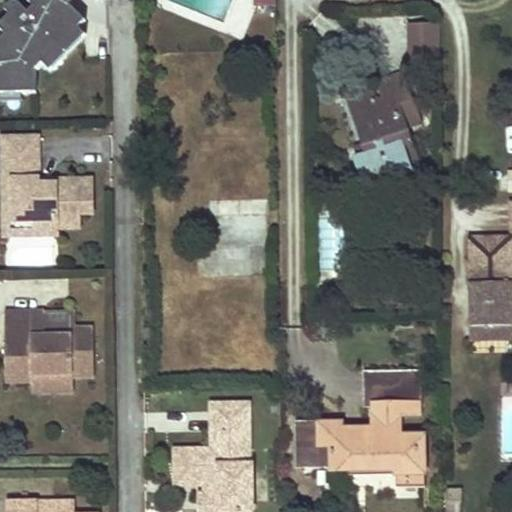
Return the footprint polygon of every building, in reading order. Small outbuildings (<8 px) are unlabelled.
[(0,93),(14,106),(90,25),(67,4),(71,0),(14,0),(0,15),(0,93)] [(407,24),(407,65),(439,65),(440,24),(407,24)] [(369,176),(417,159),(398,105),(413,100),(404,73),(378,82),(384,99),(376,102),(354,109),(366,145),(370,143),(373,152),(362,156),(369,176)] [(372,91),(351,99),(354,109),(376,102),(372,91)] [(39,139),(5,140),(5,202),(14,202),(14,223),(34,223),(34,236),(58,236),(58,228),(79,228),(79,215),(93,215),(92,181),(61,182),(56,187),(39,187),(39,139)] [(359,147),(362,156),(373,152),(370,143),(366,145),(359,147)] [(14,202),(5,202),(6,236),(34,236),(34,223),(14,223),(14,202)] [(511,326),(511,237),(472,238),(474,327),(511,326)] [(32,319),(5,319),(6,384),(33,384),(33,377),(72,377),(72,379),(94,379),(93,330),(77,330),(77,314),(45,315),(45,319),(32,319)] [(511,339),(511,326),(474,327),(474,341),(511,339)] [(397,470),(397,488),(426,487),(425,459),(420,459),(420,436),(400,436),(400,405),(419,405),(418,373),(372,374),(373,405),(373,427),(369,437),(355,437),(342,430),(342,424),(319,424),(319,429),(297,429),(298,468),(332,468),(332,472),(397,470)] [(364,374),(366,405),(373,405),(372,374),(364,374)] [(72,377),(33,377),(33,384),(33,395),(72,394),(72,379),(72,377)] [(511,380),(500,381),(501,394),(511,393),(511,380)] [(248,407),(212,407),(213,452),(195,453),(196,485),(212,485),(212,498),(220,498),(220,511),(252,511),(252,468),(249,468),(248,407)] [(195,453),(176,453),(176,486),(196,485),(195,453)] [(71,497),(6,496),(6,511),(102,511),(71,511),(71,497)] [(212,498),(199,498),(199,511),(220,511),(220,498),(212,498)]
